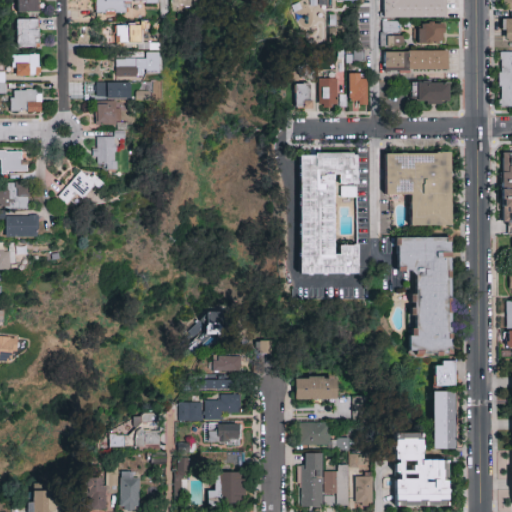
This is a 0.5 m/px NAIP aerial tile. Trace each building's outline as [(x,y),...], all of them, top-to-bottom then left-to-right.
[(38,12),(38,0),(15,0),(15,12),(38,12)] [(93,0),(93,13),(123,13),(123,3),(130,3),(130,0),(93,0)] [(444,0),(381,0),(381,17),(444,17),(444,0)] [(511,10),(511,0),(501,0),(501,10),(511,10)] [(13,19),(13,47),(37,47),(37,19),(13,19)] [(511,19),(501,19),(501,40),(511,40),(511,19)] [(399,20),(382,20),(382,32),(399,31),(399,20)] [(443,23),(413,23),(413,43),(443,43),(443,23)] [(144,24),(112,24),(112,42),(139,42),(139,32),(144,32),(144,24)] [(388,46),(404,45),(404,34),(388,35),(388,46)] [(363,48),(353,48),(353,58),(363,58),(363,48)] [(446,69),(446,51),(405,51),(405,53),(383,53),(383,69),(446,69)] [(497,106),(511,106),(511,51),(497,51),(497,106)] [(157,76),(157,52),(143,52),(143,59),(112,59),(112,76),(157,76)] [(36,76),(36,55),(8,55),(8,76),(36,76)] [(347,105),(364,105),(364,73),(347,73),(347,105)] [(317,108),(335,108),(335,77),(317,77),(317,108)] [(126,83),(92,83),(92,98),(126,98),(126,83)] [(309,83),(293,83),(293,108),(309,108),(309,83)] [(409,103),(447,103),(447,83),(409,83),(409,103)] [(38,112),(38,90),(6,90),(6,112),(38,112)] [(339,106),(347,105),(346,93),(338,93),(339,106)] [(90,102),(90,125),(116,125),(116,102),(90,102)] [(90,137),(90,167),(112,167),(112,137),(90,137)] [(23,151),(0,151),(0,172),(23,172),(23,151)] [(511,152),(500,152),(500,227),(511,227),(511,152)] [(298,156),(313,156),(313,153),(317,153),(351,153),(351,155),(355,155),(355,183),(337,183),(337,176),(332,176),(332,254),(338,254),(338,246),(356,246),(356,274),(298,274),(298,156)] [(384,154),(449,154),(449,225),(408,226),(408,194),(384,194),(384,154)] [(62,204),(71,193),(80,200),(94,181),(76,168),(54,198),(62,204)] [(341,184),(341,196),(357,196),(357,184),(341,184)] [(0,208),(24,208),(24,185),(0,185),(0,208)] [(0,237),(33,237),(33,215),(0,215),(0,237)] [(396,238),(448,236),(451,355),(408,356),(407,335),(413,335),(414,276),(408,270),(397,271),(396,238)] [(0,250),(0,270),(8,270),(8,250),(0,250)] [(213,324),(218,324),(218,311),(205,311),(205,332),(213,332),(213,324)] [(0,360),(12,361),(14,337),(0,336),(0,360)] [(256,340),(256,352),(273,353),(273,340),(256,340)] [(239,371),(239,356),(209,356),(209,371),(239,371)] [(454,387),(454,361),(434,361),(434,387),(454,387)] [(335,377),(293,377),(293,399),(335,399),(335,377)] [(235,389),(235,379),(195,379),(195,389),(235,389)] [(433,449),(455,449),(455,391),(433,391),(433,449)] [(211,401),(202,401),(202,417),(238,417),(238,395),(211,395),(211,401)] [(175,422),(199,422),(199,403),(175,403),(175,422)] [(156,447),(156,421),(140,422),(140,424),(104,424),(104,448),(156,447)] [(298,445),(328,445),(328,422),(298,422),(298,445)] [(201,444),(239,444),(239,424),(201,423),(201,444)] [(447,460),(421,460),(421,433),(394,433),(394,506),(447,506),(447,460)] [(333,438),(334,449),(353,448),(352,437),(333,438)] [(188,442),(176,442),(176,476),(199,476),(199,453),(188,453),(188,442)] [(349,467),(367,467),(368,453),(350,452),(349,467)] [(299,506),(347,506),(347,470),(321,470),(320,453),(298,453),(299,506)] [(173,501),(186,501),(186,458),(173,458),(173,501)] [(105,469),(104,486),(115,486),(116,470),(105,469)] [(137,510),(137,471),(117,471),(117,510),(137,510)] [(243,503),(243,472),(213,472),(213,491),(208,491),(208,503),(243,503)] [(104,510),(104,477),(82,477),(82,510),(104,510)] [(371,477),(353,477),(353,508),(371,508),(371,477)] [(52,511),(52,491),(29,491),(29,511),(52,511)]
